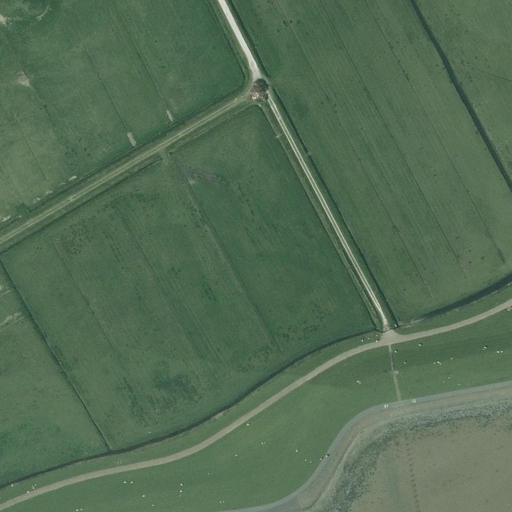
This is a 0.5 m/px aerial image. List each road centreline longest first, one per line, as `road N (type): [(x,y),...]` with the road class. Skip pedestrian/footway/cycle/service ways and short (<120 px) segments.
road 1 (track): [(0,239),(262,85)]
road 2 (track): [(388,341),(376,303),(262,85)]
